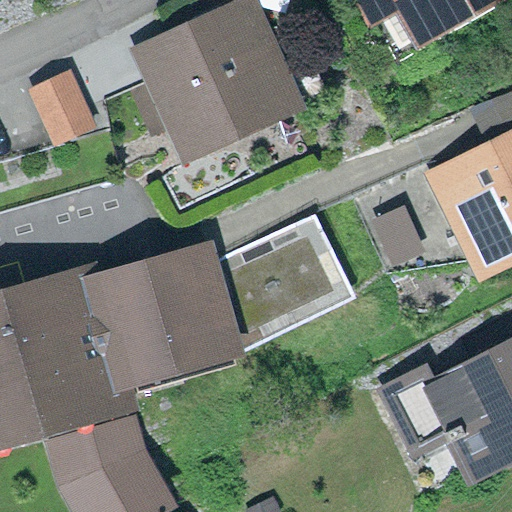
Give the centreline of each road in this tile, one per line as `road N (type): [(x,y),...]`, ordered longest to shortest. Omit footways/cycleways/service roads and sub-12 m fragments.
road 1 (unknown): [(0,222),(106,255),(170,253),(408,143),(511,72)]
road 2 (residential): [(118,0),(0,54)]
